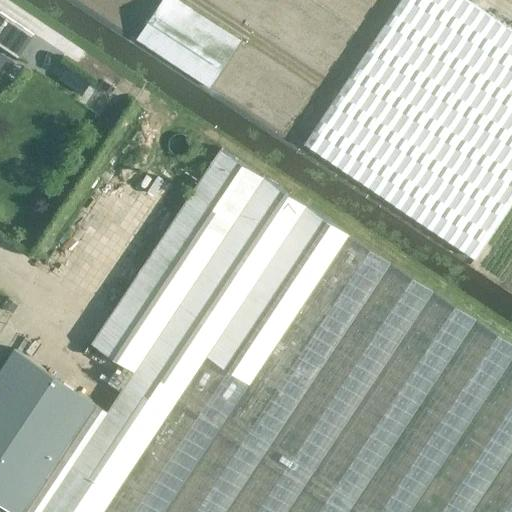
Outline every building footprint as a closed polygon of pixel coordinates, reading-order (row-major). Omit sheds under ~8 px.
[(212,83),(242,36),(183,0),(158,0),(136,37),(212,83)] [(511,200),(511,29),(506,25),(467,0),(399,0),(304,142),(389,200),(475,256),(511,200)] [(0,44),(6,49),(18,57),(23,49),(34,34),(0,10),(0,44)] [(97,81),(128,95),(136,77),(105,63),(97,81)] [(511,511),(511,341),(220,147),(117,302),(114,307),(91,341),(133,369),(107,410),(94,401),(95,400),(13,346),(0,365),(0,502),(14,511),(511,511)]
